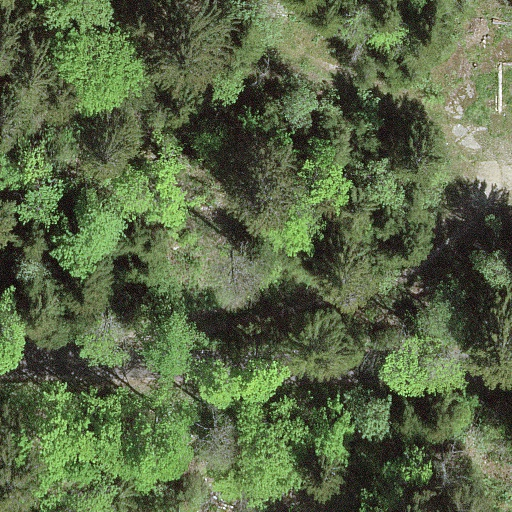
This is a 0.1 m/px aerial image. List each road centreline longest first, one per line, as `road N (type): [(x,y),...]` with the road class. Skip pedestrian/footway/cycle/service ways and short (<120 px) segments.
road 1 (track): [(125,356),(310,294),(364,284),(425,258),(479,222),(485,187),(466,120),(415,93),(323,66)]
road 2 (unclassified): [(0,354),(511,359)]
